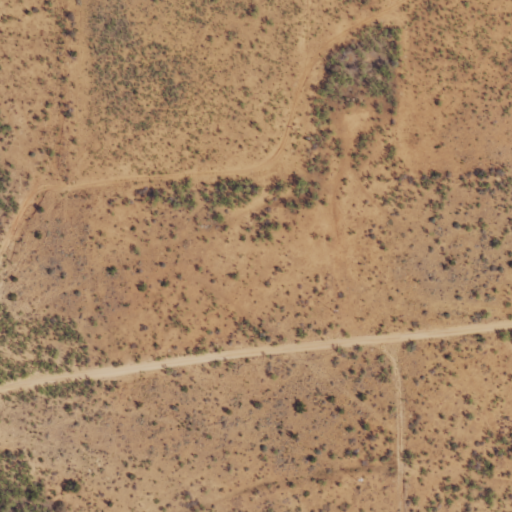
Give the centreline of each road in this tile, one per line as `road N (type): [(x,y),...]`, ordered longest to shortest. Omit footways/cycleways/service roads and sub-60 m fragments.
road 1 (track): [(500,511),(444,359),(397,279),(338,233),(239,239),(78,307),(0,368)]
road 2 (track): [(511,353),(0,398)]
road 3 (track): [(0,277),(22,221),(59,163),(74,109),(63,0)]
